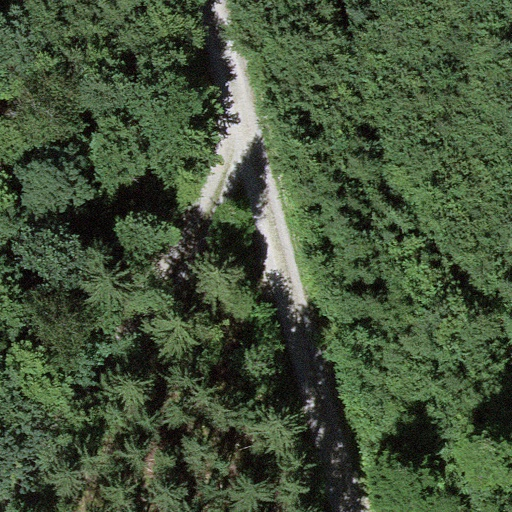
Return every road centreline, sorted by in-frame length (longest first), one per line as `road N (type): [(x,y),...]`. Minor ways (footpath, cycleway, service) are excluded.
road 1 (track): [(24,511),(179,264),(228,129)]
road 2 (track): [(228,129),(322,511)]
road 3 (track): [(192,0),(228,129)]
